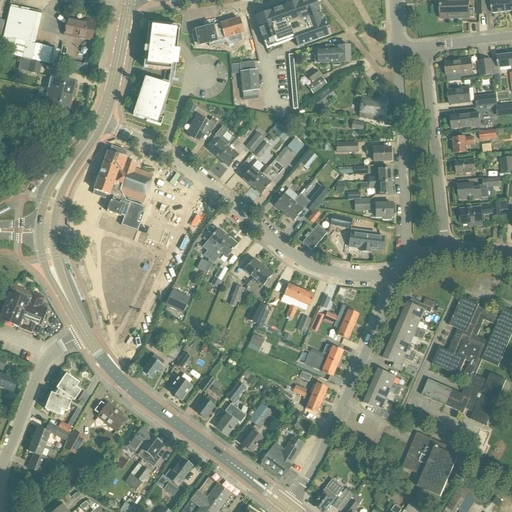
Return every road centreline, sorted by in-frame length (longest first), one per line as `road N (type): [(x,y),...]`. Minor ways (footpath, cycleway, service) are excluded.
road 1 (primary): [(294,511),(129,388),(85,333)]
road 2 (residential): [(396,277),(306,262),(163,154)]
road 3 (residential): [(293,499),(322,454),(396,277)]
road 4 (residential): [(445,250),(423,47)]
road 5 (residential): [(406,260),(398,86)]
road 6 (unclassified): [(0,470),(42,365),(85,333)]
road 7 (primary): [(100,121),(129,0)]
road 8 (primary): [(46,231),(53,196),(100,121)]
